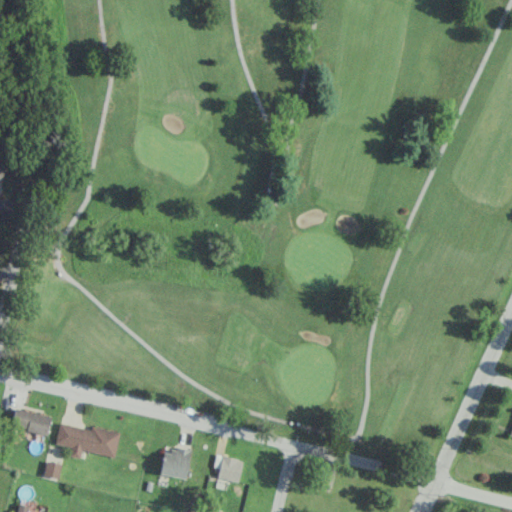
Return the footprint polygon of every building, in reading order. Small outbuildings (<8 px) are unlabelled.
[(51,416),(14,407),(10,425),(46,434),(51,416)] [(89,428),(58,422),(54,443),(71,446),(69,455),(79,457),(81,449),(114,456),(119,431),(89,425),(89,428)] [(158,473),(184,479),(189,450),(172,446),(170,453),(163,451),(158,473)] [(216,477),(238,481),(241,458),(215,454),(213,467),(218,468),(216,477)] [(60,463),(45,460),(42,475),(57,478),(60,463)] [(27,511),(28,504),(16,503),(15,511),(27,511)]
